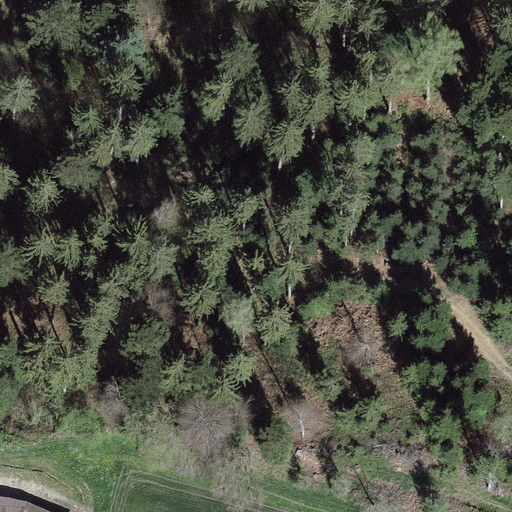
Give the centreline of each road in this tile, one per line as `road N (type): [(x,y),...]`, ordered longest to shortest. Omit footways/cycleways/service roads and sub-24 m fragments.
road 1 (track): [(0,256),(144,190),(179,198),(260,267),(345,269),(432,290),(511,364)]
road 2 (track): [(511,506),(470,489),(227,465),(142,447),(78,450),(0,431)]
